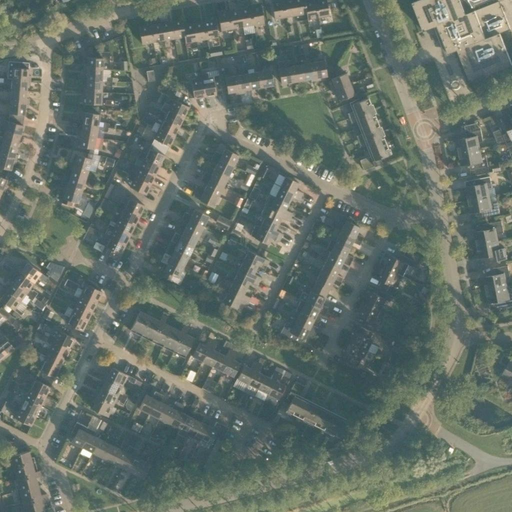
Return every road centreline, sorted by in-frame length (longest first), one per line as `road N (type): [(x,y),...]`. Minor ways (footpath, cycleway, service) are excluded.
road 1 (residential): [(329,185),(203,124),(121,280)]
road 2 (tertiary): [(155,511),(359,459),(401,440),(417,420)]
road 3 (residential): [(244,458),(256,431),(249,418),(94,339)]
road 4 (residential): [(0,232),(32,157),(44,42)]
road 5 (residential): [(258,322),(329,185)]
road 6 (residential): [(323,355),(392,217)]
road 7 (residential): [(44,42),(112,13),(188,0)]
road 8 (tertiary): [(420,131),(365,0)]
road 9 (track): [(489,463),(356,511)]
road 10 (tertiary): [(457,335),(439,211)]
